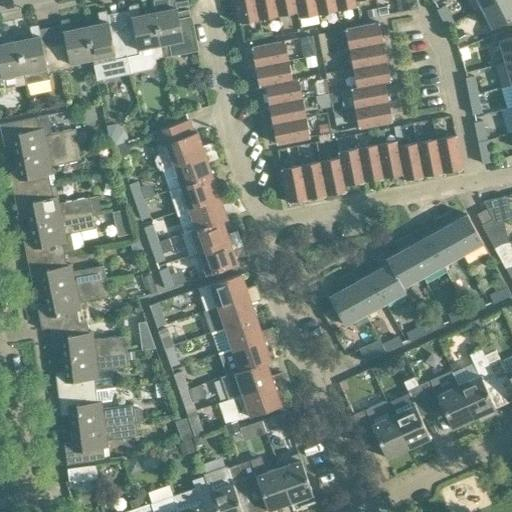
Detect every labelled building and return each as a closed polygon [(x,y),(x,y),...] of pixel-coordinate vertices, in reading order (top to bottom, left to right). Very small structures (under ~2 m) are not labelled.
[(156,0),(154,1),(156,12),(164,56),(197,49),(196,42),(189,9),(177,11),(175,0),(156,0)] [(255,0),(234,0),(239,23),(259,19),(255,0)] [(275,0),(255,0),(259,19),(278,15),(275,0)] [(295,0),(275,0),(278,15),(297,11),(298,17),(299,17),(295,0)] [(295,0),(299,17),(318,14),(315,0),(295,0)] [(335,0),(315,0),(318,14),(338,10),(335,0)] [(335,0),(338,10),(357,6),(355,0),(335,0)] [(511,0),(495,0),(481,7),(492,28),(498,25),(501,31),(511,26),(511,0)] [(133,28),(123,31),(132,72),(152,68),(156,62),(155,59),(159,58),(158,57),(164,56),(156,12),(139,15),(137,4),(129,6),(133,28)] [(437,9),(438,11),(446,26),(454,22),(445,5),(437,9)] [(387,6),(377,8),(377,9),(378,16),(381,15),(388,14),(387,6)] [(377,9),(367,11),(368,18),(378,16),(377,9)] [(100,23),(87,26),(92,53),(93,58),(97,80),(132,72),(123,31),(111,33),(106,12),(106,11),(98,12),(100,23)] [(65,43),(55,45),(60,70),(72,68),(71,63),(93,58),(92,53),(87,26),(71,29),(69,18),(61,20),(63,31),(65,43)] [(345,28),(349,48),(383,42),(379,22),(345,28)] [(32,37),(18,40),(27,84),(49,79),(48,73),(60,70),(55,45),(43,47),(38,25),(30,26),(32,37)] [(511,26),(501,31),(503,37),(500,39),(506,62),(511,60),(511,26)] [(452,34),(456,44),(467,39),(462,30),(452,34)] [(0,82),(3,82),(2,77),(13,75),(15,86),(27,84),(18,40),(3,43),(0,33),(0,32),(0,82)] [(285,40),(251,47),(255,67),(289,60),(285,40)] [(383,42),(349,48),(353,68),(386,61),(383,42)] [(317,65),(315,55),(305,57),(307,67),(317,65)] [(255,67),(259,86),(265,85),(293,80),(292,79),(289,60),(255,67)] [(350,88),(350,89),(384,82),(390,81),(386,61),(353,68),(357,87),(350,88)] [(474,76),(465,77),(469,96),(478,94),(474,76)] [(329,91),(327,78),(312,81),(315,95),(328,92),(328,91),(329,91)] [(298,79),(265,85),(269,105),(302,98),(298,79)] [(384,82),(350,89),(354,108),(388,101),(384,82)] [(478,94),(469,96),(472,114),(481,113),(478,94)] [(302,98),(269,105),(272,124),(306,117),(302,98)] [(388,101),(354,108),(358,127),(392,121),(388,101)] [(334,112),(336,123),(344,121),(342,110),(334,112)] [(48,114),(0,123),(0,127),(4,146),(11,144),(14,158),(50,151),(78,145),(86,143),(84,132),(75,134),(74,129),(52,133),(48,114)] [(306,117),(272,124),(276,143),(310,137),(306,117)] [(197,131),(194,133),(189,119),(157,130),(161,143),(157,145),(160,153),(157,154),(154,159),(155,163),(157,162),(159,170),(174,165),(215,151),(212,142),(202,146),(197,131)] [(483,120),(474,122),(478,142),(487,139),(483,120)] [(396,137),(405,135),(403,125),(394,127),(396,137)] [(456,134),(437,138),(443,172),(462,168),(456,134)] [(437,138),(417,142),(424,176),(443,172),(437,138)] [(487,139),(478,142),(482,163),(496,161),(491,139),(487,140),(487,139)] [(396,140),(377,143),(384,177),(402,174),(403,179),(404,179),(396,140)] [(397,140),(396,140),(404,179),(424,176),(417,142),(398,146),(397,140)] [(377,143),(358,147),(364,181),(384,177),(377,143)] [(9,172),(14,193),(50,186),(48,175),(53,174),(51,166),(81,160),(78,145),(50,151),(14,158),(17,170),(9,172)] [(358,147),(338,151),(346,191),(346,190),(345,185),(364,181),(358,147)] [(218,157),(215,151),(174,165),(163,169),(170,190),(182,186),(212,176),(207,161),(218,157)] [(339,157),(320,161),(326,194),(346,191),(338,151),(339,157)] [(118,155),(112,157),(114,169),(122,167),(118,155)] [(320,161),(300,165),(307,198),(326,194),(320,161)] [(300,165),(281,168),(287,202),(307,198),(300,165)] [(217,189),(212,176),(182,186),(170,190),(178,212),(189,208),(230,194),(227,185),(217,189)] [(129,185),(135,203),(144,200),(138,182),(129,185)] [(50,186),(14,193),(18,214),(26,212),(29,227),(92,214),(92,211),(100,209),(97,196),(89,197),(59,203),(57,195),(52,196),(50,186)] [(230,194),(189,208),(196,228),(197,230),(223,221),(222,220),(227,218),(222,204),(233,200),(230,194)] [(483,201),(493,218),(495,222),(503,220),(511,218),(506,195),(483,201)] [(144,200),(135,203),(141,220),(150,217),(144,200)] [(126,209),(113,212),(116,224),(129,221),(126,209)] [(491,218),(486,209),(477,214),(482,223),(491,218)] [(448,211),(441,215),(464,253),(483,242),(467,214),(453,221),(448,211)] [(92,214),(29,227),(31,239),(23,240),(28,263),(65,255),(64,254),(74,252),(71,234),(96,229),(92,214)] [(439,229),(427,236),(443,264),(464,253),(441,215),(434,219),(439,229)] [(509,243),(503,220),(495,222),(493,218),(482,224),(496,248),(503,245),(509,243)] [(227,234),(223,221),(197,230),(196,228),(181,233),(189,255),(199,252),(199,253),(240,239),(237,230),(227,234)] [(144,228),(150,246),(159,243),(153,225),(144,228)] [(408,234),(401,238),(423,275),(443,264),(427,236),(414,243),(408,234)] [(384,253),(383,253),(403,286),(423,275),(401,238),(394,241),(400,251),(387,258),(384,253)] [(240,239),(199,253),(206,274),(237,263),(232,249),(243,245),(240,239)] [(129,242),(133,251),(142,248),(139,240),(129,242)] [(159,243),(150,246),(157,264),(165,261),(159,243)] [(503,245),(496,248),(502,259),(509,255),(503,245)] [(382,267),(369,274),(386,302),(406,291),(403,287),(403,286),(383,253),(377,257),(382,267)] [(511,253),(509,255),(502,259),(507,269),(511,265),(511,253)] [(65,255),(28,263),(32,282),(40,281),(43,296),(107,281),(104,265),(74,271),(72,263),(67,264),(65,255)] [(165,288),(174,285),(168,267),(159,270),(165,288)] [(351,271),(343,275),(366,313),(386,302),(369,274),(356,281),(351,271)] [(149,294),(157,291),(150,273),(140,277),(145,290),(148,289),(149,294)] [(241,273),(210,283),(198,287),(206,310),(218,307),(217,306),(259,291),(256,284),(246,287),(241,273)] [(334,306),(323,313),(328,322),(340,316),(345,325),(354,320),(357,326),(368,320),(365,314),(366,313),(343,275),(337,279),(342,289),(329,296),(334,306)] [(490,281),(496,292),(490,295),(494,303),(511,295),(507,287),(501,276),(490,281)] [(107,281),(43,296),(45,307),(37,308),(41,329),(49,328),(49,329),(80,322),(87,321),(87,320),(90,320),(87,301),(110,296),(107,281)] [(206,310),(205,311),(212,332),(256,317),(251,303),(262,299),(259,291),(217,306),(218,307),(206,310)] [(482,298),(465,306),(470,314),(486,307),(482,298)] [(149,305),(155,323),(164,320),(158,302),(149,305)] [(470,314),(465,306),(448,314),(452,322),(470,314)] [(256,317),(212,332),(219,353),(274,335),(271,327),(261,331),(256,317)] [(441,317),(423,326),(427,334),(445,325),(441,317)] [(88,321),(87,321),(80,322),(49,329),(52,347),(60,346),(62,360),(104,355),(127,352),(125,336),(95,340),(94,331),(89,332),(88,321)] [(427,334),(423,326),(407,333),(411,341),(427,334)] [(158,331),(164,348),(173,345),(167,328),(158,331)] [(274,335),(219,353),(226,375),(236,372),(271,360),(266,346),(276,342),(274,335)] [(149,336),(140,337),(142,350),(155,348),(151,336),(149,336)] [(399,336),(382,344),(386,352),(403,344),(399,336)] [(360,349),(365,362),(386,352),(382,344),(380,339),(360,349)] [(173,345),(164,348),(170,366),(179,363),(173,345)] [(497,350),(485,355),(497,381),(507,376),(511,386),(511,369),(507,372),(497,350)] [(131,352),(127,352),(104,355),(62,360),(63,372),(55,373),(58,397),(114,390),(115,386),(100,388),(99,379),(100,379),(99,371),(129,367),(128,357),(132,356),(131,352)] [(473,361),(480,375),(459,384),(474,418),(495,408),(490,396),(501,391),(496,381),(497,381),(485,355),(473,361)] [(236,372),(226,375),(220,377),(228,400),(233,398),(233,397),(284,379),(281,372),(271,375),(266,362),(271,360),(236,372)] [(453,370),(420,385),(431,410),(442,406),(452,428),(474,418),(459,384),(453,370)] [(173,374),(179,391),(188,388),(182,371),(173,374)] [(414,377),(404,381),(408,390),(409,392),(387,402),(393,415),(408,448),(430,438),(420,416),(431,410),(420,385),(418,386),(414,377)] [(233,397),(233,398),(240,419),(281,405),(276,391),(286,387),(284,379),(233,397)] [(188,388),(179,391),(187,413),(195,410),(188,388)] [(103,409),(102,401),(111,400),(114,390),(58,397),(61,416),(69,415),(70,430),(120,423),(135,421),(133,405),(103,409)] [(386,399),(353,414),(365,440),(376,435),(386,458),(408,448),(393,415),(387,402),(386,399)] [(284,412),(266,419),(262,420),(266,432),(288,424),(284,412)] [(197,414),(188,416),(194,435),(203,432),(197,414)] [(188,416),(174,421),(181,440),(194,435),(188,416)] [(224,425),(228,435),(240,430),(237,420),(224,425)] [(120,423),(70,430),(72,441),(64,443),(67,464),(110,459),(107,441),(137,437),(135,421),(120,423)] [(192,437),(195,446),(204,443),(201,434),(192,437)] [(178,442),(183,455),(195,451),(190,438),(178,442)] [(276,460),(278,467),(290,502),(293,509),(316,501),(298,452),(276,460)] [(138,455),(126,459),(130,471),(142,467),(138,455)] [(251,461),(240,465),(249,491),(260,487),(268,510),(290,502),(278,467),(266,471),(261,457),(251,461)] [(96,465),(87,466),(67,468),(69,481),(98,477),(96,465)] [(203,472),(204,475),(208,484),(210,492),(216,510),(216,511),(243,511),(237,495),(249,491),(240,465),(227,469),(226,465),(203,472)] [(194,488),(174,495),(179,511),(211,511),(216,510),(210,492),(208,484),(204,475),(191,480),(194,488)] [(159,500),(139,507),(141,511),(179,511),(174,495),(159,501),(159,500)] [(136,498),(129,501),(132,509),(139,507),(136,498)] [(473,499),(451,507),(453,511),(466,511),(476,508),(473,499)]
